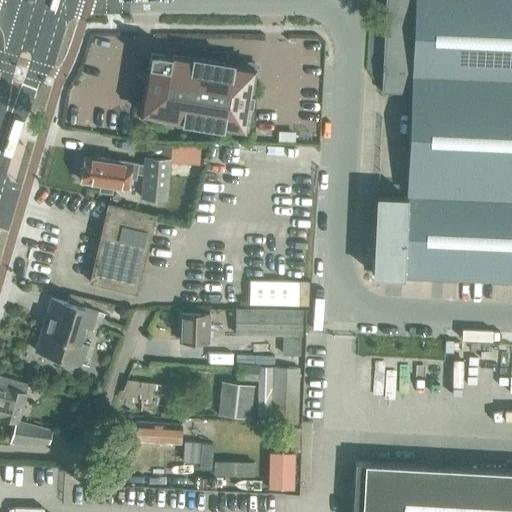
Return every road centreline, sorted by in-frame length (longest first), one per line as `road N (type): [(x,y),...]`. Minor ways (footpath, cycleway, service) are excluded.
road 1 (unclassified): [(356,5),(342,296),(365,308),(511,316)]
road 2 (unclassified): [(356,5),(53,3)]
road 3 (primary): [(0,149),(53,3)]
road 4 (primary): [(26,2),(8,60),(0,131)]
